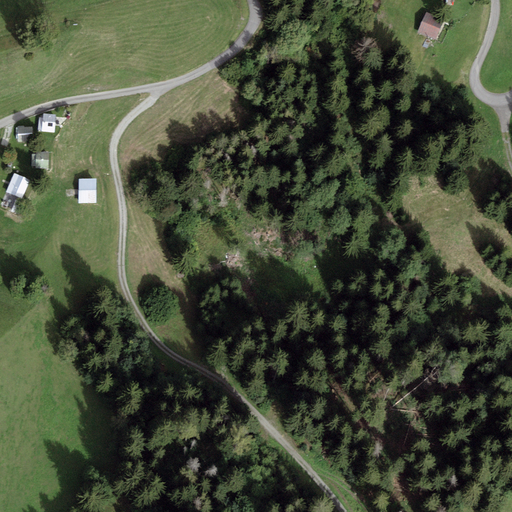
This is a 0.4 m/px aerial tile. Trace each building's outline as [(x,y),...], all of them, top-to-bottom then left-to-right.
[(447,26),(426,16),(417,35),(437,45),(447,26)] [(511,75),(493,80),(496,91),(511,87),(511,75)] [(56,116),(41,115),(40,131),(55,131),(56,116)] [(32,127),(18,127),(18,141),(32,141),(32,127)] [(49,153),(36,153),(36,167),(49,167),(49,153)] [(26,181),(16,176),(11,186),(21,191),(26,181)] [(96,178),(77,179),(78,203),(97,202),(96,178)]
